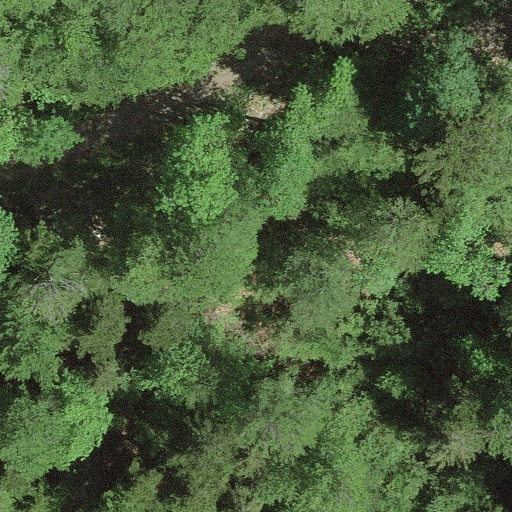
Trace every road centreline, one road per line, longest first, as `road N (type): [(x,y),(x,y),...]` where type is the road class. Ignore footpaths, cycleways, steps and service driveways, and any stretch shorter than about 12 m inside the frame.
road 1 (track): [(0,182),(386,0)]
road 2 (track): [(206,79),(0,87)]
